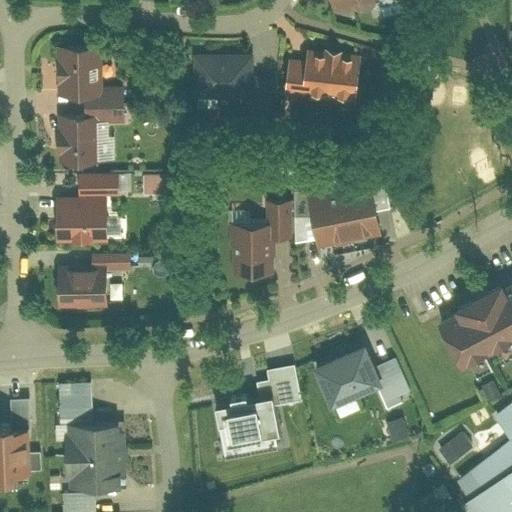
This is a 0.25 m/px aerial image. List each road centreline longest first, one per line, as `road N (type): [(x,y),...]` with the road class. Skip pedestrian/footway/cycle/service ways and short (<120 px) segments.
road 1 (residential): [(511,216),(352,296),(163,357)]
road 2 (residential): [(23,363),(9,20)]
road 3 (residential): [(285,0),(251,18),(212,23),(9,20)]
road 4 (residential): [(163,357),(172,511)]
road 5 (residential): [(163,357),(23,363)]
